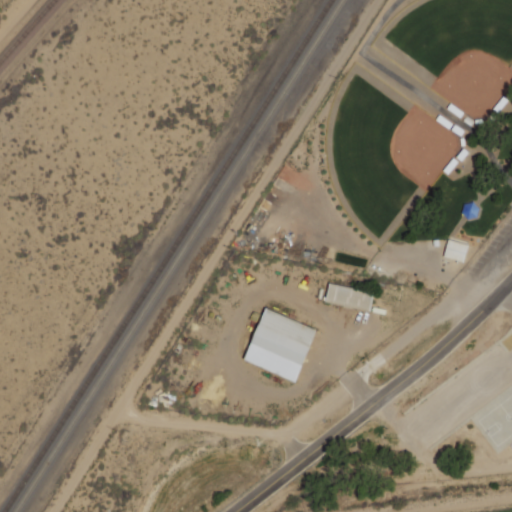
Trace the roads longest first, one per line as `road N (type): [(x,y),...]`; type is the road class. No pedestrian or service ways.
road 1 (track): [(377,0),(53,511)]
road 2 (tertiary): [(235,511),(383,400),(511,277)]
